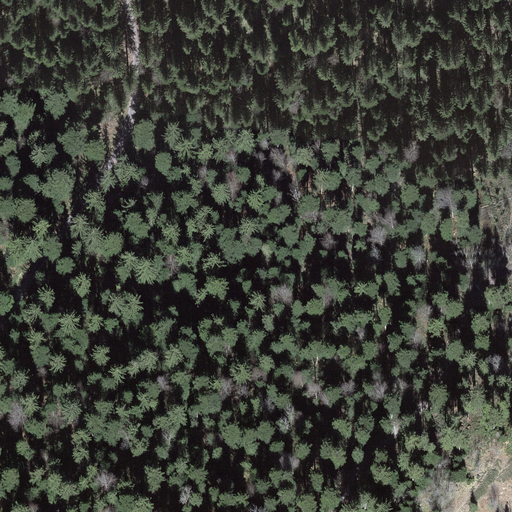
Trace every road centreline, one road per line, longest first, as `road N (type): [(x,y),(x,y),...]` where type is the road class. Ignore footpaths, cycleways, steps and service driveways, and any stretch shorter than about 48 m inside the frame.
road 1 (track): [(0,325),(131,123),(137,52),(123,0)]
road 2 (track): [(511,268),(476,297),(427,404),(356,470),(335,511)]
